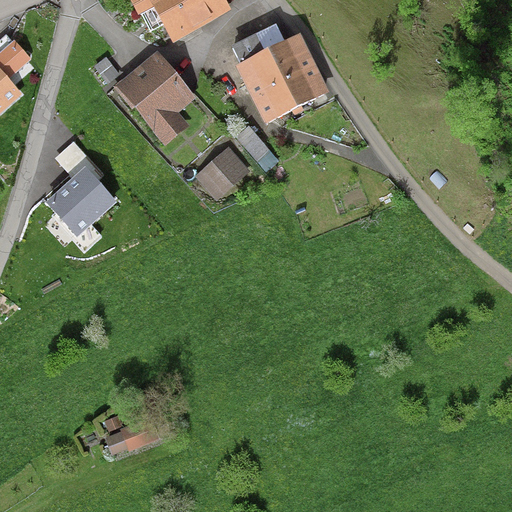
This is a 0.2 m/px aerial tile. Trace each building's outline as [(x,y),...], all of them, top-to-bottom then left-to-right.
[(131,0),(149,34),(164,25),(172,39),(223,10),(217,0),(131,0)] [(274,31),(231,52),(268,124),(322,97),(294,41),(282,47),(274,31)] [(155,61),(120,90),(153,129),(188,100),(155,61)] [(0,70),(0,111),(20,94),(0,70)] [(267,170),(278,160),(249,127),(238,137),(267,170)] [(229,149),(198,177),(217,198),(248,170),(229,149)] [(115,201),(85,168),(48,202),(77,234),(115,201)] [(152,422),(158,437),(168,432),(163,418),(152,422)] [(125,434),(106,440),(110,452),(129,446),(129,448),(153,440),(147,423),(123,431),(125,434)]
